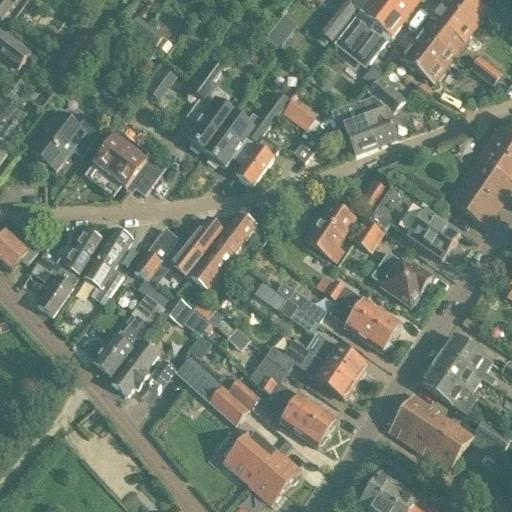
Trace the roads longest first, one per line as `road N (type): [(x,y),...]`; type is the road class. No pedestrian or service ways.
road 1 (residential): [(0,217),(187,204),(303,186),(511,111)]
road 2 (secondary): [(322,511),(369,424),(511,224)]
road 3 (residential): [(0,288),(199,511)]
road 4 (unknown): [(82,378),(0,476)]
